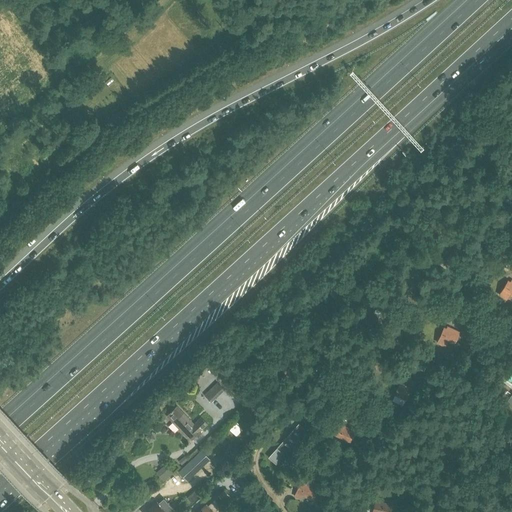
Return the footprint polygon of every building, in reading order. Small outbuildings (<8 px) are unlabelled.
[(511,279),(510,281),(508,280),(498,295),(506,300),(509,294),(511,295),(511,279)] [(447,325),(446,328),(444,327),(436,342),(445,347),(448,341),(454,344),(460,331),(447,325)] [(425,368),(413,361),(411,366),(423,372),(425,368)] [(217,381),(204,394),(211,402),(214,400),(215,401),(219,397),(218,395),(224,389),(217,381)] [(412,387),(399,381),(394,394),(406,400),(412,387)] [(493,393),(502,396),(505,387),(496,384),(493,393)] [(191,438),(200,430),(200,431),(207,423),(201,416),(193,423),(183,413),(176,406),(167,415),(173,422),(183,432),(184,430),(191,438)] [(354,424),(357,418),(351,415),(348,421),(354,424)] [(299,423),(277,447),(285,454),(306,430),(299,423)] [(356,430),(339,423),(334,435),(350,442),(356,430)] [(285,455),(276,448),(268,457),(276,464),(285,455)] [(201,450),(178,472),(186,481),(210,459),(201,450)] [(168,467),(159,475),(164,481),(173,473),(168,467)] [(248,478),(237,467),(229,474),(239,486),(248,478)] [(301,481),(294,496),(300,499),(302,496),(312,500),(318,488),(301,481)] [(223,500),(229,495),(224,489),(218,495),(223,500)] [(376,499),(375,499),(371,511),(389,511),(391,503),(382,501),(383,498),(377,496),(376,499)] [(172,511),(175,510),(163,498),(157,502),(150,508),(151,510),(148,511),(172,511)] [(220,511),(223,510),(217,502),(215,504),(212,501),(207,505),(199,511),(195,511),(194,511),(192,511),(220,511)]
